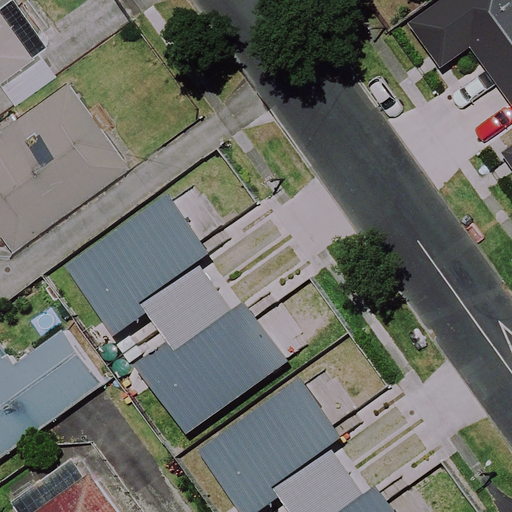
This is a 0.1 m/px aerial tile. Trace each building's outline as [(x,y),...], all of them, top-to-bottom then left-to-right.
[(44,38),(16,0),(0,0),(0,81),(16,103),(105,40),(84,10),(44,38)] [(511,6),(509,2),(459,35),(492,84),(485,89),(511,129),(511,147),(497,158),(511,179),(511,178),(511,6)] [(128,166),(67,81),(0,128),(0,231),(2,230),(14,247),(128,166)] [(224,288),(168,208),(102,254),(133,297),(99,321),(165,415),(196,393),(156,337),(224,288)] [(335,441),(332,440),(366,418),(300,315),(261,340),(283,374),(219,415),(280,511),(326,511),(348,498),(337,481),(340,480),(343,477),(346,475),(348,472),(349,468),(350,465),(350,461),(350,457),(349,454),(347,450),(345,447),(342,445),(339,443),(335,441)] [(0,461),(105,389),(67,335),(16,371),(0,347),(0,461)] [(420,435),(395,401),(370,420),(395,454),(420,435)] [(119,511),(81,459),(14,508),(16,511),(119,511)]
